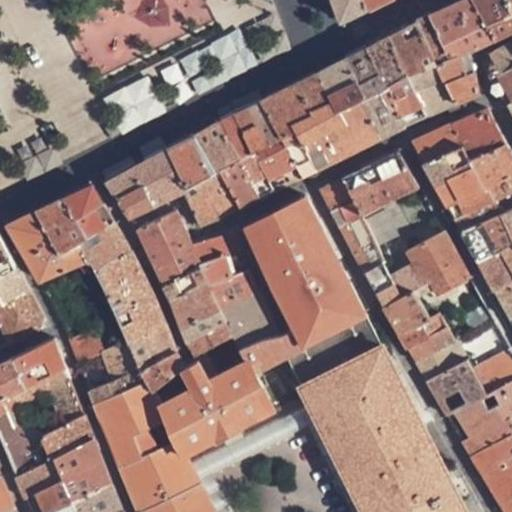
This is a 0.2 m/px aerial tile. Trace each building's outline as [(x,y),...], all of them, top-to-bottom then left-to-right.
[(362,0),(333,0),(340,20),(353,14),(365,8),(362,0)] [(362,0),(365,8),(381,0),(362,0)] [(464,0),(431,16),(450,57),(437,62),(455,100),(478,90),(470,50),(497,36),(475,0),(464,0)] [(511,7),(508,0),(475,0),(497,36),(511,27),(511,7)] [(431,16),(418,23),(437,62),(450,57),(431,16)] [(418,23),(390,36),(427,112),(455,100),(437,62),(418,23)] [(178,105),(257,64),(239,29),(159,70),(178,105)] [(390,36),(367,47),(405,123),(427,112),(390,36)] [(511,40),(490,53),(495,62),(511,52),(511,40)] [(367,47),(321,70),(342,110),(368,98),(384,132),(405,123),(367,47)] [(511,52),(495,62),(489,66),(493,77),(509,104),(511,102),(511,52)] [(317,167),(384,132),(368,98),(342,110),(321,70),(265,99),(286,139),(299,132),(317,167)] [(119,131),(160,115),(145,78),(104,94),(119,131)] [(265,99),(250,107),(271,147),(286,139),(265,99)] [(250,107),(237,114),(258,154),(271,147),(250,107)] [(488,107),(452,122),(465,144),(472,157),(508,141),(488,107)] [(237,114),(222,122),(242,161),(258,154),(237,114)] [(222,122),(197,135),(215,175),(206,179),(222,213),(240,205),(260,195),(242,161),(222,122)] [(413,139),(425,161),(465,144),(452,122),(413,139)] [(303,174),(317,167),(299,132),(286,139),(303,174)] [(184,142),(171,149),(189,187),(206,179),(215,175),(197,135),(184,142)] [(276,188),(303,174),(286,139),(271,147),(258,154),(276,188)] [(511,173),(511,147),(508,141),(472,157),(475,163),(489,185),(511,173)] [(425,161),(438,184),(475,163),(472,157),(465,144),(425,161)] [(189,187),(171,149),(107,182),(130,215),(184,190),(189,187)] [(399,150),(345,176),(362,211),(364,210),(419,184),(399,150)] [(260,195),(276,188),(258,154),(242,161),(260,195)] [(438,184),(449,204),(489,185),(475,163),(438,184)] [(511,190),(511,173),(489,185),(496,198),(511,190)] [(345,176),(321,187),(365,271),(384,261),(387,259),(379,243),(367,216),(364,210),(362,211),(345,176)] [(189,187),(184,190),(200,222),(222,213),(206,179),(189,187)] [(94,183),(65,196),(76,220),(105,202),(94,183)] [(449,204),(457,216),(496,198),(489,185),(449,204)] [(511,207),(511,190),(496,198),(502,210),(503,212),(511,207)] [(306,194),(247,223),(295,326),(304,344),(366,313),(306,194)] [(65,196),(37,209),(65,270),(94,260),(84,238),(76,220),(65,196)] [(463,228),(480,258),(511,242),(511,229),(503,212),(502,210),(496,198),(457,216),(463,228)] [(114,219),(105,202),(76,220),(84,238),(114,219)] [(387,207),(367,216),(379,243),(398,235),(387,207)] [(511,207),(503,212),(511,229),(511,207)] [(37,209),(8,223),(39,279),(65,270),(37,209)] [(139,227),(165,285),(204,268),(212,285),(249,268),(240,247),(201,260),(192,242),(177,209),(139,227)] [(131,248),(114,219),(84,238),(94,260),(98,268),(131,248)] [(443,228),(410,249),(417,265),(394,279),(402,295),(412,289),(426,282),(427,283),(432,281),(438,293),(471,276),(443,228)] [(233,231),(192,242),(201,260),(240,247),(233,231)] [(0,322),(10,343),(38,330),(43,315),(29,288),(0,232),(0,302),(0,303),(0,322)] [(511,242),(480,258),(497,288),(511,280),(511,242)] [(165,321),(154,293),(131,248),(98,268),(117,311),(125,328),(130,338),(165,321)] [(365,271),(385,305),(402,295),(394,279),(384,261),(365,271)] [(165,285),(172,298),(210,280),(204,268),(165,285)] [(260,291),(249,268),(212,285),(222,309),(260,291)] [(172,298),(183,327),(222,309),(212,285),(210,280),(172,298)] [(511,280),(497,288),(511,314),(511,280)] [(385,305),(401,332),(428,316),(412,289),(402,295),(385,305)] [(260,291),(222,309),(229,322),(234,335),(244,357),(246,362),(248,360),(255,371),(287,356),(295,352),(305,346),(304,344),(295,326),(278,332),(260,291)] [(486,304),(448,325),(454,337),(456,336),(457,338),(493,317),(486,304)] [(183,327),(188,340),(229,322),(222,309),(183,327)] [(401,332),(410,347),(448,325),(439,310),(428,316),(401,332)] [(391,362),(366,313),(304,344),(305,346),(295,352),(348,455),(420,418),(391,362)] [(130,338),(104,351),(116,378),(142,366),(176,350),(165,321),(130,338)] [(188,340),(196,354),(207,349),(234,335),(229,322),(188,340)] [(410,347),(418,360),(458,339),(457,338),(456,336),(454,337),(448,325),(410,347)] [(71,338),(80,363),(104,351),(99,339),(94,328),(71,338)] [(130,338),(125,328),(99,339),(104,351),(130,338)] [(54,337),(14,357),(26,387),(66,366),(54,337)] [(418,360),(428,377),(468,357),(458,339),(418,360)] [(511,349),(509,345),(472,365),(486,392),(511,378),(511,349)] [(139,510),(140,511),(216,511),(218,511),(192,465),(186,453),(274,408),(255,371),(248,360),(246,362),(244,357),(218,371),(207,349),(196,354),(198,357),(184,365),(193,383),(160,401),(155,391),(154,392),(148,381),(96,402),(139,510)] [(184,364),(176,350),(142,366),(148,381),(154,392),(155,391),(184,365),(184,364)] [(381,511),(379,509),(376,510),(348,455),(295,352),(287,356),(312,404),(320,420),(367,511),(381,511)] [(0,363),(0,399),(1,399),(9,395),(26,387),(14,357),(0,363)] [(449,412),(486,392),(472,365),(468,357),(428,377),(449,412)] [(91,389),(96,402),(148,381),(142,366),(116,378),(91,389)] [(58,384),(71,420),(85,413),(71,378),(58,384)] [(472,453),(511,433),(505,422),(511,417),(511,378),(486,392),(449,412),(472,453)] [(35,449),(26,454),(1,399),(0,399),(0,436),(17,476),(52,458),(45,444),(35,449)] [(218,511),(232,511),(213,474),(307,425),(352,511),(367,511),(320,420),(312,404),(192,465),(218,511)] [(94,437),(85,413),(71,420),(42,436),(45,444),(52,458),(55,457),(94,437)] [(467,511),(420,418),(348,455),(376,510),(379,509),(381,511),(467,511)] [(511,511),(511,435),(511,433),(472,453),(506,511),(511,511)] [(94,437),(55,457),(64,479),(27,498),(32,511),(47,511),(73,500),(112,481),(94,437)] [(52,458),(17,476),(27,498),(64,479),(55,457),(52,458)] [(0,511),(15,505),(1,474),(0,474),(0,511)] [(118,511),(123,510),(112,481),(73,500),(77,511),(118,511)] [(47,511),(77,511),(73,500),(47,511)]
